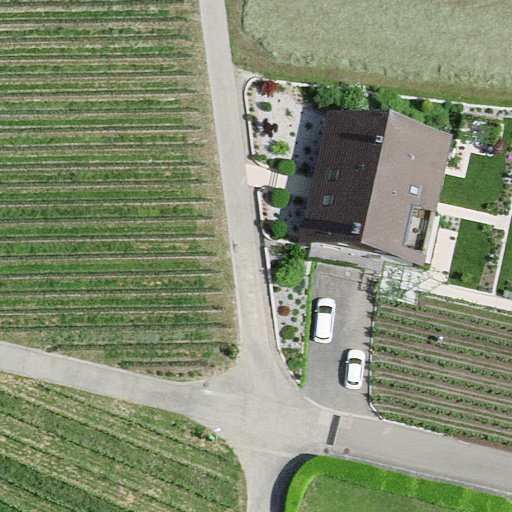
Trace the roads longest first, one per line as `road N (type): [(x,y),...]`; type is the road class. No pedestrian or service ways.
road 1 (track): [(211,0),(259,322),(259,418)]
road 2 (track): [(259,418),(0,357)]
road 3 (residential): [(511,477),(259,418)]
